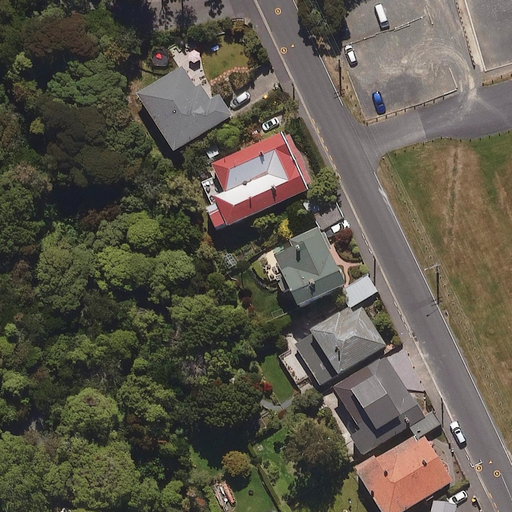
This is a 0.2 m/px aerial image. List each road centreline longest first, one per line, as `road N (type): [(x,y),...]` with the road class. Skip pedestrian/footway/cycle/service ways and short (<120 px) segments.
road 1 (tertiary): [(511,508),(276,0)]
road 2 (residential): [(242,0),(150,18),(20,0)]
